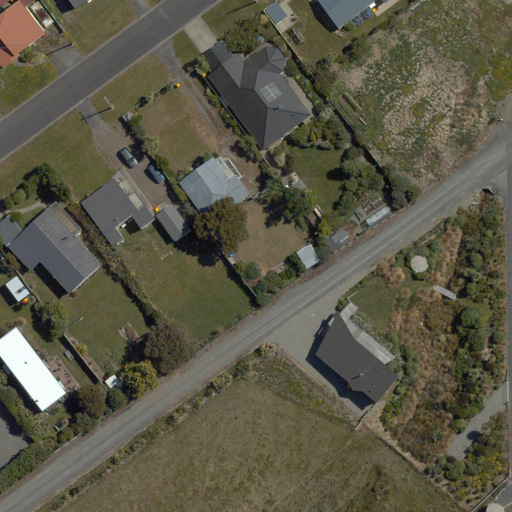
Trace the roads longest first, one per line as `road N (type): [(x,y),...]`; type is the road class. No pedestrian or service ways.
road 1 (unclassified): [(511,145),(5,511)]
road 2 (residential): [(0,145),(196,0)]
